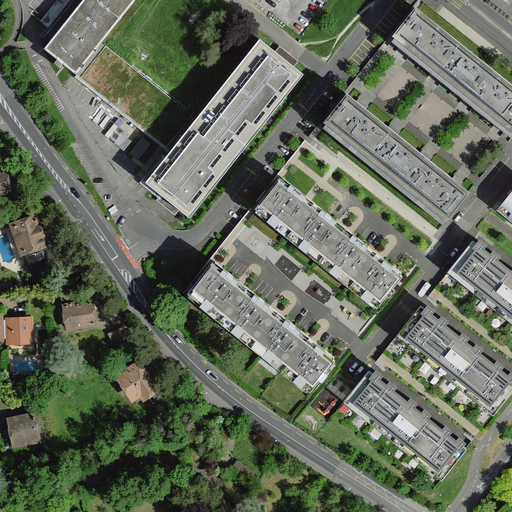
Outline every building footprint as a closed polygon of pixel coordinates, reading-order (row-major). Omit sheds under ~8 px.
[(80,0),(43,47),(77,75),(102,44),(137,0),(80,0)] [(511,80),(418,5),(393,38),(511,134),(511,80)] [(146,184),(188,217),(303,74),(282,58),(261,41),(199,119),(173,151),(146,184)] [(173,151),(199,119),(102,44),(77,75),(126,113),(173,151)] [(445,221),(468,193),(376,119),(347,95),(325,123),(354,147),(445,221)] [(138,156),(151,140),(144,135),(132,151),(138,156)] [(7,172),(0,172),(0,193),(10,191),(7,172)] [(279,177),(253,210),(377,308),(403,274),(279,177)] [(511,192),(500,208),(511,217),(511,192)] [(37,218),(14,226),(24,255),(46,247),(37,218)] [(504,260),(475,237),(448,272),(462,283),(476,294),(504,260)] [(511,266),(504,260),(476,294),(497,311),(511,322),(511,320),(511,266)] [(308,391),(332,361),(210,263),(186,293),(308,391)] [(103,282),(91,275),(87,283),(99,290),(103,282)] [(66,305),(90,301),(89,292),(64,293),(66,305)] [(43,296),(29,296),(29,311),(34,311),(45,311),(43,296)] [(90,301),(66,305),(70,328),(94,324),(90,301)] [(453,325),(424,302),(396,337),(409,347),(424,360),(453,325)] [(1,316),(2,339),(10,339),(9,320),(8,316),(1,316)] [(31,319),(9,320),(10,339),(10,342),(32,341),(31,319)] [(487,353),(453,325),(424,360),(446,377),(459,388),(487,353)] [(135,345),(126,326),(109,334),(118,353),(135,345)] [(511,392),(511,372),(487,353),(459,388),(480,405),(494,416),(511,392)] [(139,363),(119,376),(137,403),(156,390),(139,363)] [(400,390),(372,367),(345,402),(373,424),(400,390)] [(60,378),(58,373),(42,379),(43,385),(60,378)] [(435,417),(400,390),(373,424),(408,453),(435,417)] [(200,397),(195,392),(187,402),(193,406),(200,397)] [(39,440),(34,414),(10,419),(15,445),(39,440)] [(470,446),(435,417),(408,453),(442,480),(470,446)] [(235,431),(223,430),(221,447),(233,449),(235,431)] [(253,471),(238,461),(233,468),(249,479),(253,471)]
